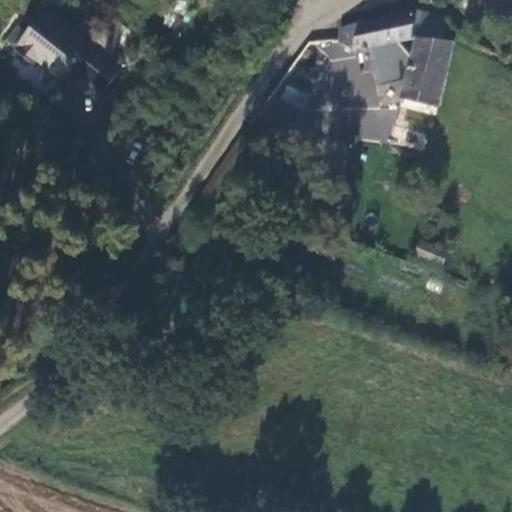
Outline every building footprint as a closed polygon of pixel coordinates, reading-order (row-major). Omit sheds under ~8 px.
[(432,46),(432,34),(429,21),(404,14),(332,33),(329,46),(348,57),(408,45),(432,46)] [(37,18),(6,57),(20,69),(24,65),(54,87),(62,78),(89,99),(109,75),(37,18)] [(442,46),(432,46),(408,45),(386,131),(388,131),(383,150),(414,158),(419,139),(421,139),(442,46)] [(266,102),(287,113),(306,83),(286,70),(266,102)] [(415,256),(443,261),(446,246),(418,240),(415,256)]
